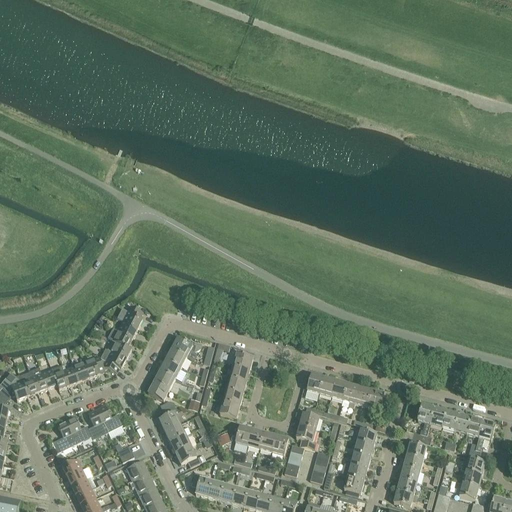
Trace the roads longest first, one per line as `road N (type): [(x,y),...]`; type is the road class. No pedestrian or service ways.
road 1 (unclassified): [(511,365),(328,310),(135,202)]
road 2 (residential): [(53,511),(56,496),(28,424),(126,386)]
road 3 (unclassified): [(0,321),(46,312),(73,295),(135,202)]
road 4 (unclassified): [(268,349),(170,321),(137,382),(126,386)]
road 5 (residential): [(268,349),(251,418),(288,427),(307,359)]
road 6 (unclassified): [(188,511),(126,386)]
road 7 (unclassified): [(370,511),(406,386)]
